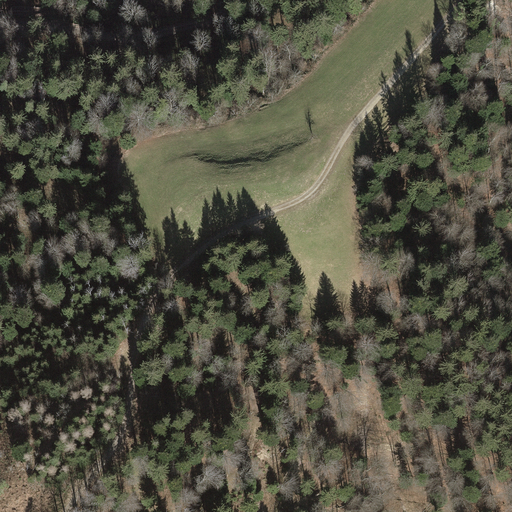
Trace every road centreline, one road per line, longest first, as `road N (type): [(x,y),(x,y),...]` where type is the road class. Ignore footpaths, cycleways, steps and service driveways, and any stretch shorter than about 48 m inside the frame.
road 1 (track): [(461,0),(353,123),(313,191),(228,229),(164,283),(134,347),(123,430),(69,511)]
road 2 (track): [(0,26),(148,36),(209,19),(239,0)]
road 3 (track): [(211,511),(256,432),(253,390),(265,352),(292,321)]
